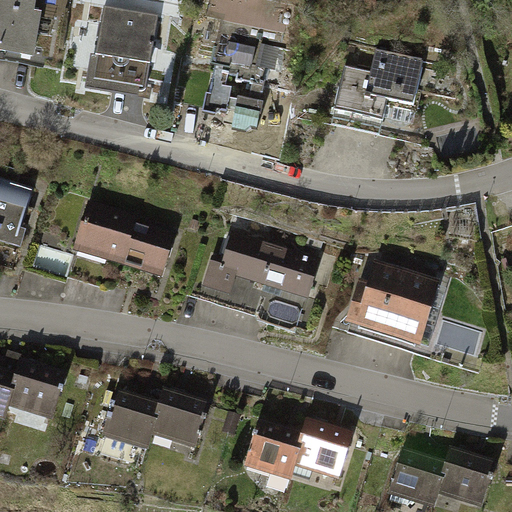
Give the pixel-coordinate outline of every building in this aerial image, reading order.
[(39,0),(0,0),(0,47),(38,53),(45,8),(38,7),(39,0)] [(162,16),(106,7),(93,82),(149,91),(162,16)] [(284,32),(228,20),(219,59),(230,62),(227,75),(272,85),(284,32)] [(425,64),(380,54),(375,76),(345,70),(335,115),(383,125),(388,101),(416,107),(425,64)] [(33,186),(0,176),(0,236),(17,241),(33,186)] [(180,230),(90,203),(75,252),(165,279),(180,230)] [(322,261),(226,231),(212,276),(308,305),(322,261)] [(444,284),(378,264),(358,330),(424,350),(444,284)] [(67,375),(19,362),(16,374),(0,369),(0,420),(8,422),(11,410),(54,421),(67,375)] [(158,408),(118,395),(104,439),(153,455),(158,438),(195,450),(210,405),(164,391),(158,408)] [(354,436),(310,422),(305,437),(258,422),(243,469),(293,485),(299,465),(341,478),(354,436)] [(447,462),(409,451),(395,495),(442,508),(446,493),(488,505),(501,460),(452,446),(447,462)]
